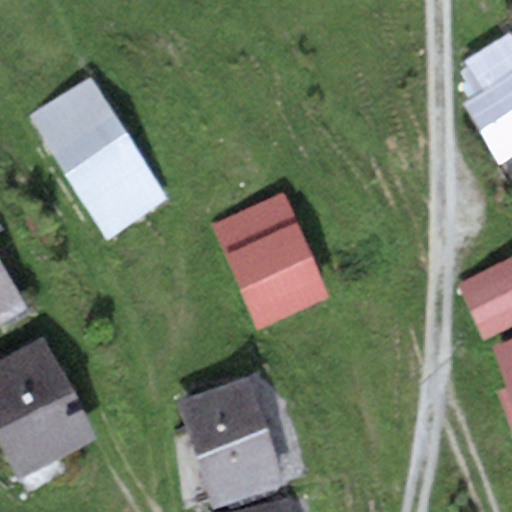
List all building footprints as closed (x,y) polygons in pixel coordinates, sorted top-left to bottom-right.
[(468,99),(461,103),(499,164),(511,155),(511,37),(509,32),(463,61),(467,67),(458,72),(465,82),(459,85),(468,99)] [(92,78),(28,119),(107,240),(171,199),(92,78)] [(283,191),(209,224),(256,330),(330,297),(283,191)] [(511,257),(456,284),(482,339),(511,325),(511,257)] [(0,324),(27,309),(0,260),(0,324)] [(95,437),(42,336),(0,357),(0,442),(18,477),(95,437)] [(511,339),(492,346),(511,404),(511,339)] [(246,376),(175,399),(212,509),(283,485),(246,376)] [(289,511),(286,498),(227,511),(289,511)]
